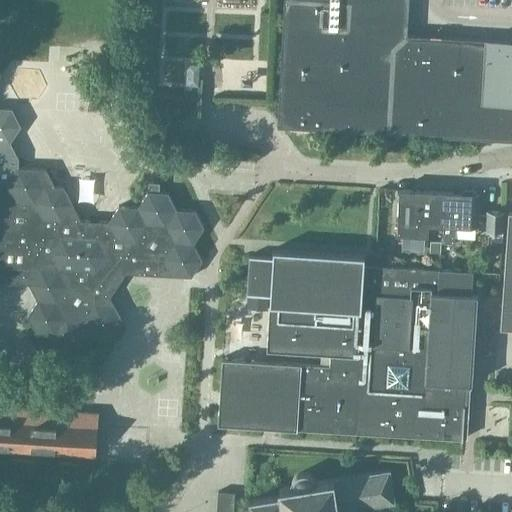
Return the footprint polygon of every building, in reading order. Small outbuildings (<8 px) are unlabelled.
[(277,122),(277,126),(402,133),(511,139),(511,40),(407,34),(408,0),(284,0),(282,33),(277,122)] [(0,281),(31,284),(39,300),(28,316),(36,333),(56,334),(64,352),(83,353),(94,337),(113,338),(125,321),(110,296),(126,273),(192,277),(204,261),(195,243),(205,228),(196,210),(177,209),(170,192),(150,191),(142,206),(118,205),(110,223),(81,221),(64,186),(55,185),(46,168),(19,167),(20,158),(11,141),(21,126),(12,108),(0,107),(0,281)] [(397,235),(418,236),(428,237),(428,224),(443,225),(445,191),(399,189),(399,191),(401,191),(399,233),(397,232),(397,235)] [(442,242),(455,242),(456,226),(477,227),(479,195),(475,190),(465,189),(463,192),(445,191),(443,225),(442,242)] [(486,231),(504,232),(505,212),(487,211),(486,231)] [(500,328),(511,329),(511,212),(508,212),(500,328)] [(222,355),(218,421),(404,434),(406,400),(465,404),(467,384),(472,385),(479,295),(472,294),(473,272),(364,264),(365,254),(274,247),(273,255),(250,254),(247,291),(271,293),(267,347),(331,351),(330,363),(222,355)] [(404,434),(463,438),(465,404),(406,400),(404,434)] [(0,447),(95,453),(98,413),(0,406),(0,447)] [(352,511),(351,506),(395,499),(390,470),(317,481),(316,477),(314,474),(312,471),(309,470),(304,469),(301,470),(298,472),(295,474),(293,478),(292,481),(292,485),(280,487),(281,493),(250,498),(252,511),(352,511)] [(212,506),(225,509),(229,494),(216,491),(212,506)]
